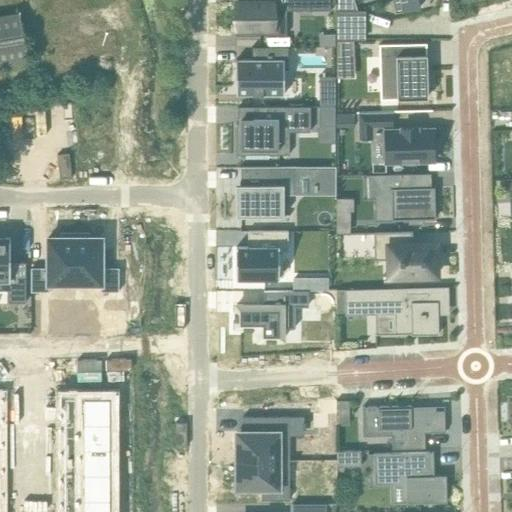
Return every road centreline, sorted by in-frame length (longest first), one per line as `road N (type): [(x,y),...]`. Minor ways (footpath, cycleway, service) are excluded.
road 1 (residential): [(475,366),(467,35),(511,27)]
road 2 (residential): [(196,384),(475,366)]
road 3 (residential): [(196,194),(0,194)]
road 4 (residential): [(196,0),(196,194)]
road 5 (residential): [(196,194),(196,384)]
road 6 (residential): [(479,511),(475,366)]
road 7 (residential): [(196,384),(197,511)]
road 8 (residential): [(0,347),(123,347)]
